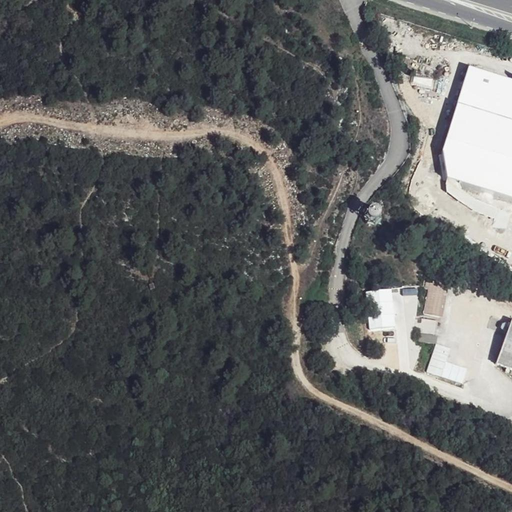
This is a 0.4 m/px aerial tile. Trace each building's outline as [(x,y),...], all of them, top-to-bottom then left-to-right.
[(440,31),(453,35),(456,26),(443,22),(440,31)] [(442,149),(445,169),(448,177),(511,197),(511,78),(469,65),(450,125),(442,149)] [(378,212),(375,210),(373,210),(370,210),(367,212),(366,214),(365,217),(366,220),(368,222),(371,223),(374,224),(376,223),(378,220),(379,218),(379,215),(378,212)] [(446,288),(427,284),(421,314),(441,318),(446,288)] [(425,335),(436,337),(439,322),(428,320),(425,335)] [(511,322),(496,365),(511,369),(511,370),(511,374),(511,322)] [(425,335),(417,333),(416,341),(434,345),(436,337),(425,335)]
